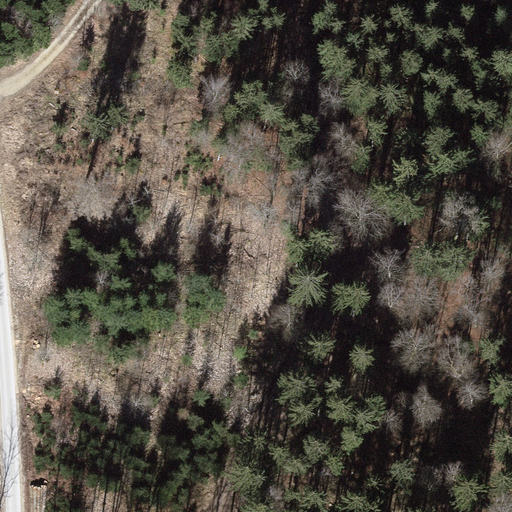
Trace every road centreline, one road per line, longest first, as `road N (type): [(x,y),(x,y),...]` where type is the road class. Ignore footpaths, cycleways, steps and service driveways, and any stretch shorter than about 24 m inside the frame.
road 1 (track): [(285,0),(341,231),(335,282),(217,511)]
road 2 (tertiary): [(15,511),(0,277)]
road 3 (track): [(96,0),(38,69),(0,92)]
